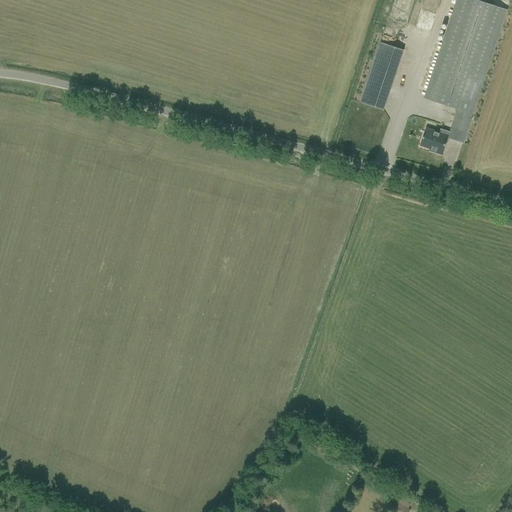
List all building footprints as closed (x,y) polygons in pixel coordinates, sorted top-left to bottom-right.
[(397,0),(391,21),(409,26),(416,0),(397,0)] [(506,10),(475,0),(457,0),(425,99),(457,110),(455,115),(461,117),(453,139),(439,134),(437,137),(428,134),(426,142),(422,141),(418,151),(433,156),(432,157),(441,160),(444,149),(446,149),(448,143),(462,147),(471,119),(470,119),(506,10)] [(360,103),(383,111),(386,101),(396,72),(403,51),(380,43),(360,103)] [(340,480),(333,491),(344,497),(350,486),(340,480)] [(408,508),(413,500),(404,495),(401,500),(398,499),(395,504),(398,505),(393,511),(408,511),(410,510),(408,508)]
